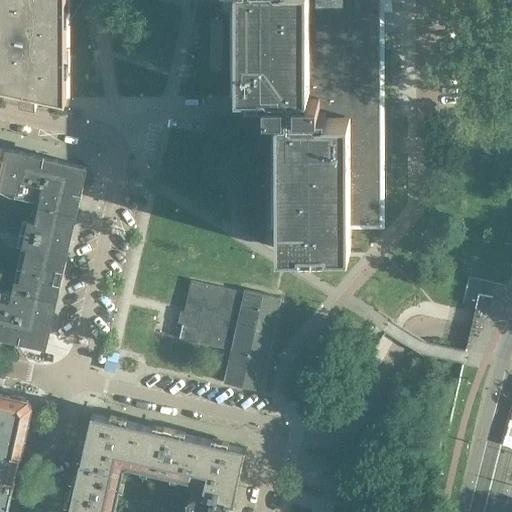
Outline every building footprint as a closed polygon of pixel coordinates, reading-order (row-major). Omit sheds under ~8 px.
[(0,0),(0,81),(27,87),(27,97),(39,100),(39,90),(67,96),(66,0),(0,0)] [(380,224),(379,0),(233,0),(234,12),(238,12),(238,17),(220,17),(220,25),(220,33),(238,33),(238,38),(234,38),(234,93),(247,93),(247,108),(251,112),(279,112),(279,117),(275,117),(275,224),(279,224),(279,251),(350,251),(350,224),(380,224)] [(76,205),(85,166),(7,148),(0,178),(0,184),(17,189),(16,192),(40,198),(76,205)] [(61,273),(76,205),(40,198),(35,218),(24,215),(18,242),(22,243),(18,264),(61,273)] [(0,331),(45,341),(61,273),(18,264),(12,289),(0,286),(0,331)] [(260,390),(281,297),(274,295),(245,289),(245,292),(191,280),(185,306),(178,337),(201,342),(232,349),(224,382),(260,390)] [(0,449),(20,454),(31,404),(28,399),(4,393),(0,410),(0,449)] [(132,467),(141,424),(92,413),(81,460),(80,461),(123,471),(125,465),(132,467)] [(187,480),(197,436),(141,424),(132,467),(187,480)] [(235,500),(244,459),(246,448),(197,436),(187,480),(194,481),(192,493),(196,494),(196,493),(235,502),(235,500)] [(0,473),(15,477),(20,454),(0,449),(0,473)] [(114,511),(123,473),(123,471),(80,461),(68,511),(114,511)] [(0,498),(10,501),(15,477),(0,473),(0,498)] [(232,511),(235,502),(196,493),(196,494),(193,496),(189,511),(232,511)] [(0,511),(7,511),(10,501),(0,498),(0,511)] [(163,511),(164,503),(153,501),(151,509),(163,511)]
